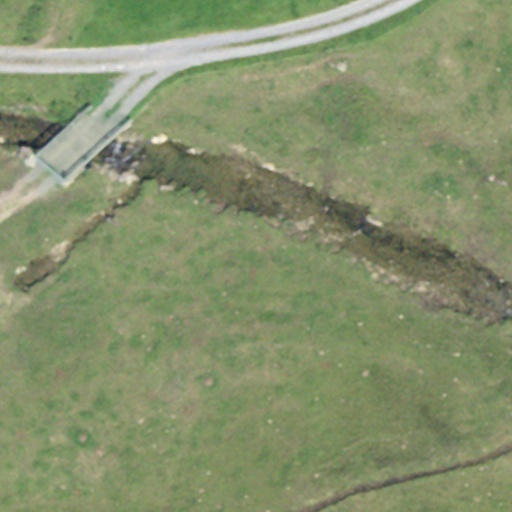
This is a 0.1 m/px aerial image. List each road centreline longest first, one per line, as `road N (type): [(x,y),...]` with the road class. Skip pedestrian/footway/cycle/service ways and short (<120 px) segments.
road 1 (track): [(393,0),(263,42),(142,60),(0,59)]
road 2 (track): [(0,198),(39,176),(112,108),(142,60)]
